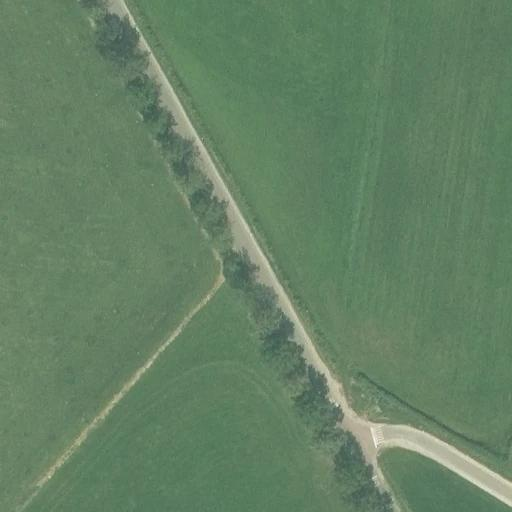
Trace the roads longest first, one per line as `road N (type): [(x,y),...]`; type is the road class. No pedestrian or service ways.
road 1 (tertiary): [(352,442),(109,0)]
road 2 (unclassified): [(352,442),(402,434),(511,497)]
